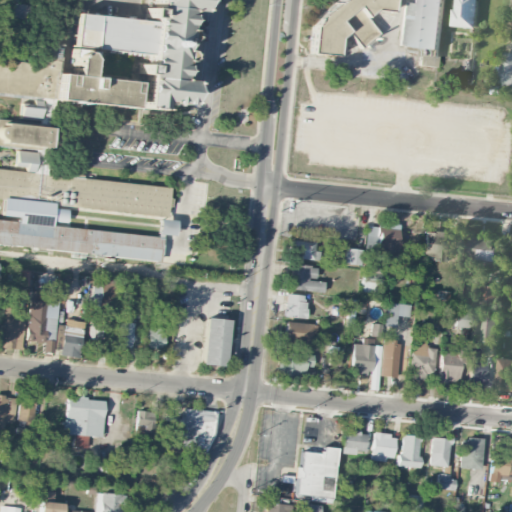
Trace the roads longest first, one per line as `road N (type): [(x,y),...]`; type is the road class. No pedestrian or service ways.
road 1 (residential): [(511,420),(0,366)]
road 2 (secondary): [(265,220),(239,423),(223,463),(186,511)]
road 3 (residential): [(511,211),(276,186)]
road 4 (secondary): [(278,0),(261,185)]
road 5 (secondary): [(276,186),(292,27)]
